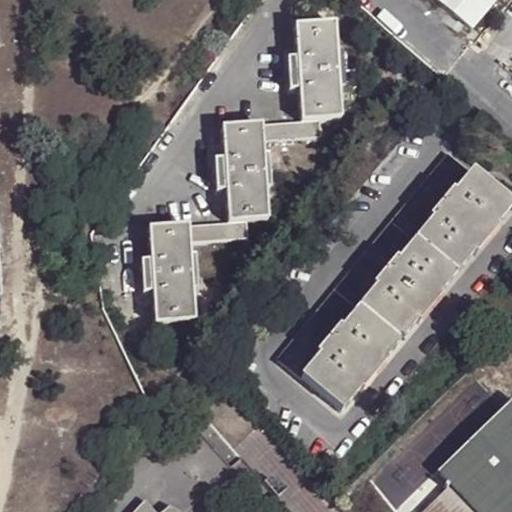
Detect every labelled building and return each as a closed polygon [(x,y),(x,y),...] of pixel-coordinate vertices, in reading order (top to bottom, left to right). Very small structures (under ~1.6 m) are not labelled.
[(439,0),(438,2),(475,32),(500,0),(439,0)] [(299,94),(300,126),(319,125),(340,123),(334,28),(294,30),(297,61),(288,63),(289,94),(299,94)] [(300,126),(261,128),(262,144),(320,141),(319,125),(300,126)] [(227,226),(246,225),(266,223),(262,144),(261,128),(220,131),(223,162),(213,162),(215,195),(226,193),(227,226)] [(303,384),(473,177),(450,158),(280,364),(303,384)] [(511,211),(511,210),(473,177),(303,384),(342,416),(511,211)] [(188,229),(189,245),(246,242),(246,225),(227,226),(188,229)] [(194,324),(189,245),(188,229),(148,232),(150,262),(140,262),(142,296),(152,295),(152,326),(194,324)] [(227,371),(234,378),(243,370),(234,362),(227,371)] [(511,511),(511,404),(441,474),(452,487),(426,511),(511,511)] [(182,511),(181,510),(172,506),(164,511),(158,511),(148,500),(137,511),(182,511)]
